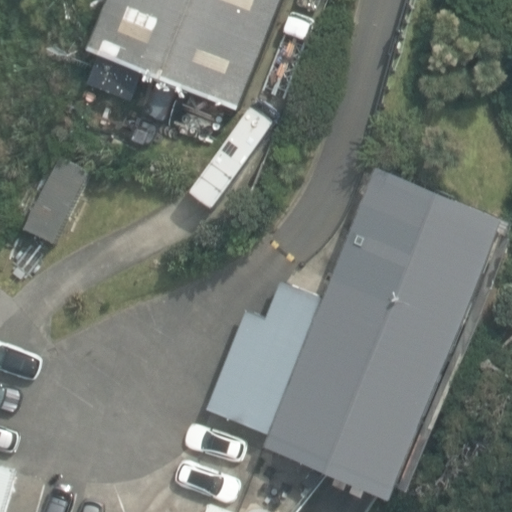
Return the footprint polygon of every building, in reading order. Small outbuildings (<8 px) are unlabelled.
[(110,0),(89,52),(102,57),(91,86),(133,103),(145,73),(244,113),(290,0),(110,0)] [(410,0),(341,0),(323,51),(383,73),(410,0)] [(160,84),(149,114),(168,121),(179,91),(160,84)] [(202,159),(206,134),(175,129),(171,155),(202,159)] [(210,407),(406,486),(509,234),(377,180),(328,301),(285,283),(270,319),(249,310),(210,407)]
